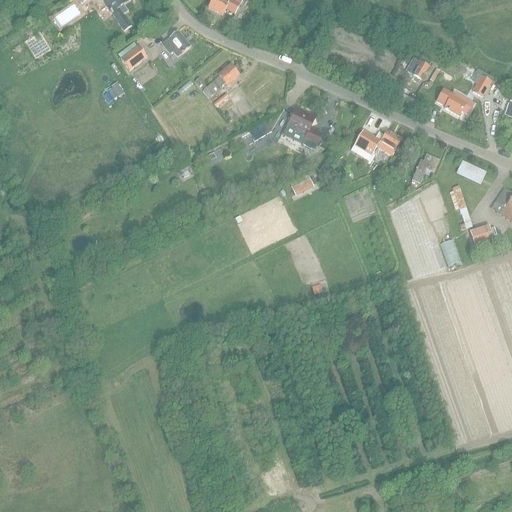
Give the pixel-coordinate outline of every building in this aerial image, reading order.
[(100,0),(114,19),(124,32),(131,27),(123,16),(128,13),(123,6),(130,1),(129,0),(100,0)] [(220,0),(212,0),(207,9),(222,17),(225,12),(233,16),(242,0),(222,0),(222,1),(220,0)] [(169,40),(161,46),(169,56),(172,53),(177,59),(190,48),(177,33),(169,40)] [(147,59),(139,49),(138,47),(137,48),(133,44),(117,56),(129,72),(147,59)] [(412,76),(421,81),(428,68),(429,67),(420,61),(414,72),(412,76)] [(214,82),(219,89),(224,85),(226,86),(237,77),(229,67),(218,77),(219,78),(214,82)] [(434,72),(429,81),(433,83),(438,74),(439,72),(436,70),(434,72)] [(478,80),(472,93),(482,99),(489,87),(490,84),(491,83),(490,83),(480,77),(480,78),(478,80)] [(194,83),(200,90),(205,86),(198,79),(194,83)] [(117,83),(111,87),(118,97),(124,93),(117,83)] [(376,83),(373,89),(380,92),(389,96),(391,90),(383,86),(376,83)] [(208,87),(202,92),(208,100),(211,103),(216,99),(213,95),(214,95),(208,87)] [(443,91),(436,104),(445,109),(444,110),(457,118),(460,113),(466,116),(473,105),(467,102),(453,94),(452,96),(443,91)] [(213,105),(216,109),(228,98),(225,95),(213,105)] [(289,124),(286,130),(294,134),(305,139),(302,145),(314,151),(316,146),(321,135),(310,129),(315,118),(296,110),(289,124)] [(248,133),(254,143),(271,133),(264,124),(248,133)] [(375,139),(362,131),(353,146),(371,157),(376,148),(391,157),(401,141),(386,132),(383,137),(378,134),(375,139)] [(411,182),(419,185),(425,171),(433,174),(439,161),(426,156),(422,163),(420,161),(411,182)] [(456,175),(467,180),(474,167),(462,161),(456,175)] [(183,169),(179,172),(181,176),(185,177),(189,174),(190,170),(188,167),(183,169)] [(474,167),(467,180),(479,186),(486,173),(474,167)] [(309,179),(291,188),(296,198),(314,188),(309,179)] [(459,226),(461,232),(472,228),(458,187),(451,189),(452,192),(449,193),(455,211),(459,210),(460,216),(461,216),(464,225),(459,226)] [(511,194),(504,189),(491,210),(511,223),(511,194)] [(469,233),(474,248),(493,242),(488,227),(469,233)] [(320,286),(311,288),(313,295),(322,293),(320,286)]
